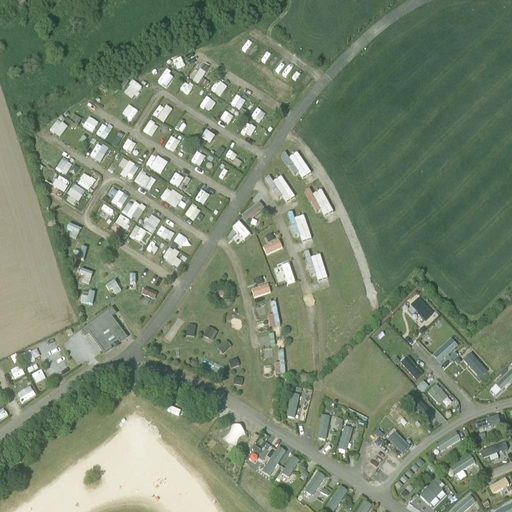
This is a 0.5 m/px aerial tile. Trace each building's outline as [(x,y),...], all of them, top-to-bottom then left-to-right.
[(32,0),(15,0),(19,11),(34,6),(32,0)] [(179,73),(185,66),(177,59),(170,66),(179,73)] [(205,88),(208,83),(201,79),(208,68),(203,65),(199,72),(194,69),(188,79),(205,88)] [(219,97),(225,87),(216,81),(209,92),(219,97)] [(131,82),(125,91),(135,98),(141,88),(131,82)] [(182,83),(179,91),(188,95),(192,86),(182,83)] [(234,96),(231,107),(240,110),(244,100),(234,96)] [(109,109),(114,100),(109,97),(104,106),(109,109)] [(210,112),(214,103),(205,98),(200,107),(210,112)] [(151,117),(163,124),(170,112),(159,105),(151,117)] [(256,108),(250,117),(258,123),(265,115),(256,108)] [(87,127),(93,121),(79,110),(73,117),(87,127)] [(234,115),(231,123),(241,126),(244,118),(234,115)] [(180,119),(175,130),(184,135),(189,123),(180,119)] [(150,138),(158,128),(150,121),(142,131),(150,138)] [(68,141),(75,134),(62,124),(56,131),(68,141)] [(245,125),(240,133),(249,138),(254,130),(245,125)] [(104,127),(100,135),(110,140),(114,131),(104,127)] [(174,152),(178,141),(169,137),(164,149),(174,152)] [(122,148),(131,154),(136,145),(127,140),(122,148)] [(96,144),(89,156),(99,162),(107,151),(96,144)] [(217,157),(223,149),(216,144),(210,152),(217,157)] [(228,151),(224,157),(232,162),(236,156),(228,151)] [(195,153),(190,163),(199,166),(204,156),(195,153)] [(310,173),(295,153),(284,161),(294,175),(297,173),(301,180),(310,173)] [(160,175),(166,163),(151,155),(145,167),(160,175)] [(120,174),(130,181),(138,169),(123,159),(118,167),(123,170),(120,174)] [(55,172),(67,176),(71,164),(59,160),(55,172)] [(221,168),(216,178),(226,182),(230,172),(221,168)] [(176,170),(168,182),(177,188),(185,176),(176,170)] [(58,188),(62,179),(53,174),(48,183),(58,188)] [(155,180),(138,174),(134,184),(150,191),(155,180)] [(89,190),(94,180),(81,175),(77,185),(89,190)] [(285,203),(293,198),(280,177),(271,182),(285,203)] [(70,186),(66,197),(79,202),(83,191),(70,186)] [(182,199),(166,188),(159,199),(174,210),(182,199)] [(111,189),(108,194),(114,197),(110,204),(120,209),(127,197),(111,189)] [(314,213),(320,210),(323,217),(331,214),(321,190),(310,195),(308,189),(304,191),(314,213)] [(200,190),(194,200),(203,205),(209,195),(200,190)] [(129,219),(139,207),(132,201),(122,214),(129,219)] [(240,214),(245,222),(262,212),(257,204),(240,214)] [(191,205),(185,215),(198,224),(203,218),(198,214),(200,211),(191,205)] [(135,221),(142,213),(138,209),(131,217),(135,221)] [(294,238),(298,237),(300,243),(310,239),(302,216),(293,219),(290,213),(286,214),(294,238)] [(151,234),(160,222),(151,215),(142,227),(151,234)] [(125,230),(130,223),(119,216),(114,224),(125,230)] [(243,242),(250,236),(237,222),(231,228),(243,242)] [(77,235),(80,229),(67,224),(65,230),(77,235)] [(156,236),(166,240),(170,231),(160,227),(156,236)] [(130,239),(140,243),(145,233),(135,228),(130,239)] [(178,234),(173,242),(181,248),(186,240),(178,234)] [(265,256),(282,249),(278,240),(261,248),(265,256)] [(83,261),(87,249),(80,247),(76,259),(83,261)] [(175,259),(178,254),(168,248),(161,259),(176,269),(181,262),(175,259)] [(326,279),(319,255),(309,258),(307,251),(302,253),(309,274),(313,273),(316,282),(326,279)] [(289,266),(274,268),(276,276),(283,275),(285,287),(293,285),(289,266)] [(77,274),(83,277),(81,283),(88,285),(92,274),(79,270),(77,274)] [(105,285),(107,292),(112,290),(113,294),(119,293),(115,282),(105,285)] [(250,290),(253,299),(270,293),(267,284),(250,290)] [(86,298),(81,297),(80,304),(92,306),(94,293),(87,292),(86,298)] [(141,292),(140,295),(153,300),(154,297),(141,292)] [(432,315),(417,300),(410,307),(424,322),(432,315)] [(271,315),(267,316),(268,328),(278,327),(275,302),(269,303),(271,315)] [(112,310),(81,332),(85,337),(89,334),(104,355),(111,350),(110,348),(118,342),(120,344),(127,339),(111,318),(116,315),(112,310)] [(176,317),(163,338),(170,342),(183,321),(176,317)] [(185,337),(194,338),(194,326),(186,325),(185,337)] [(207,328),(203,337),(212,341),(216,332),(207,328)] [(449,339),(431,357),(438,364),(457,346),(449,339)] [(226,342),(217,347),(221,354),(230,348),(226,342)] [(273,376),(284,375),(283,351),(277,351),(278,364),(273,364),(273,376)] [(468,354),(461,362),(478,380),(486,372),(468,354)] [(406,358),(399,364),(414,381),(421,374),(406,358)] [(230,368),(238,365),(236,359),(228,362),(230,368)] [(29,367),(31,371),(41,367),(39,362),(29,367)] [(207,363),(202,375),(219,381),(224,369),(207,363)] [(511,367),(494,384),(500,391),(511,379),(511,367)] [(25,380),(14,383),(17,394),(28,391),(25,380)] [(41,381),(35,384),(39,392),(45,389),(41,381)] [(421,394),(427,388),(422,382),(415,388),(421,394)] [(443,409),(451,402),(435,385),(427,392),(443,409)] [(290,394),(284,417),(293,420),(299,397),(290,394)] [(409,399),(420,421),(428,416),(417,395),(409,399)] [(497,415),(473,423),(480,442),(490,439),(488,433),(502,428),(497,415)] [(324,441),(330,418),(320,416),(315,439),(324,441)] [(344,427),(336,450),(345,453),(352,430),(344,427)] [(440,456),(461,444),(455,433),(434,445),(440,456)] [(252,439),(245,449),(249,452),(256,441),(252,439)] [(251,451),(262,458),(270,447),(264,444),(260,451),(253,447),(251,451)] [(479,452),(481,459),(506,451),(504,444),(479,452)] [(268,478),(285,453),(277,448),(260,473),(268,478)] [(453,477),(474,465),(469,456),(448,469),(453,477)] [(287,479),(298,462),(291,457),(280,474),(287,479)] [(246,461),(244,465),(255,470),(257,466),(246,461)] [(310,498),(324,478),(316,473),(302,493),(310,498)] [(492,496),(507,485),(502,478),(487,489),(492,496)] [(428,506),(445,488),(435,479),(418,497),(428,506)] [(332,511),(333,511),(346,492),(339,487),(326,508),(332,511)] [(450,511),(463,511),(475,504),(470,497),(450,511)] [(363,502),(356,511),(367,511),(371,507),(363,502)] [(511,511),(511,503),(496,511),(511,511)]
